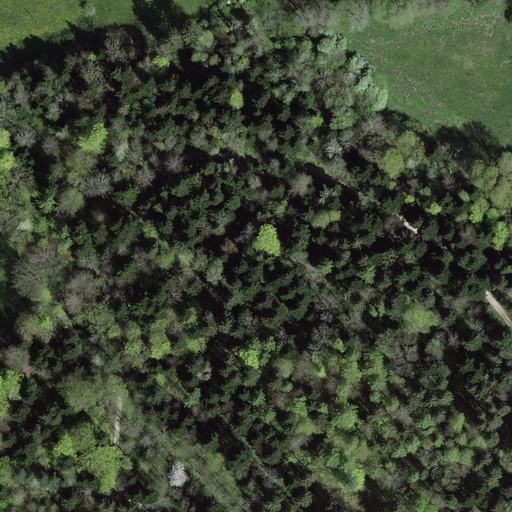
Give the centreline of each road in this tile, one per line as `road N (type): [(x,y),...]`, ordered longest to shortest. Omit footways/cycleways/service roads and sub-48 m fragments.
road 1 (track): [(111,493),(141,200),(148,176),(167,160),(257,157),(336,179),(436,244),(511,319)]
road 2 (track): [(0,483),(111,493),(154,511)]
